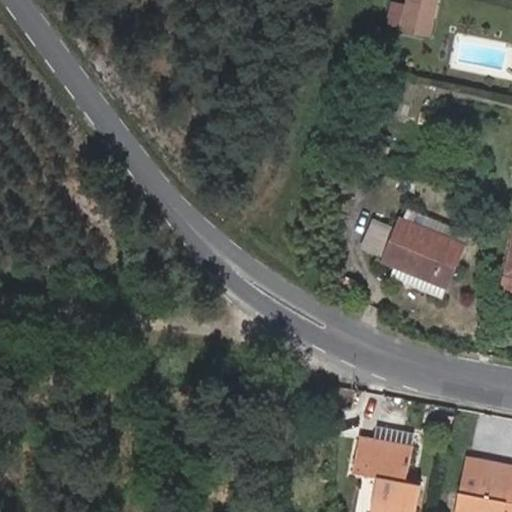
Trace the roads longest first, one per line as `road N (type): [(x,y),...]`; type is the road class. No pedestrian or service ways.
road 1 (tertiary): [(511,387),(369,349),(234,267),(158,184),(19,0)]
road 2 (track): [(307,314),(231,328),(0,305)]
road 3 (track): [(216,250),(294,165),(350,0)]
